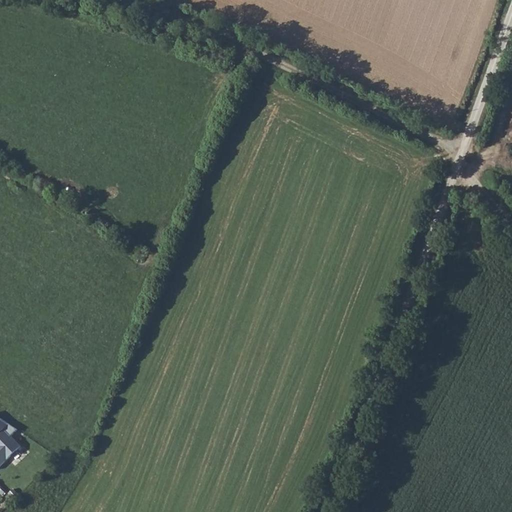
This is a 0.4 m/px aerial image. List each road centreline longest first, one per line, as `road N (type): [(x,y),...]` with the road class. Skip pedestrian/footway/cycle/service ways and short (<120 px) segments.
road 1 (unclassified): [(327,511),(370,428),(511,18)]
road 2 (track): [(465,150),(229,36),(112,0)]
